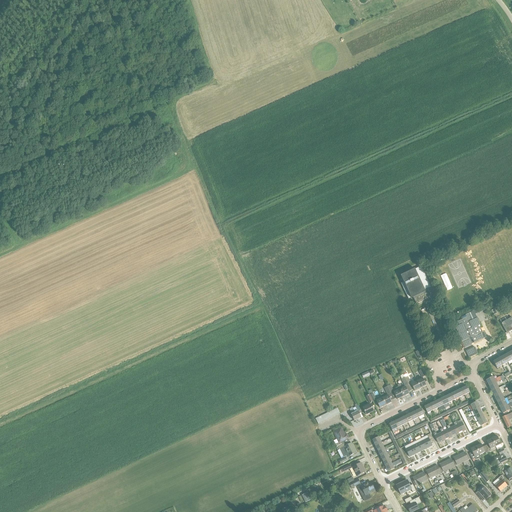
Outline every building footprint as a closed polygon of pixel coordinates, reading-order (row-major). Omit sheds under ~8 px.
[(409,300),(413,298),(416,304),(430,298),(432,301),(440,297),(434,286),(431,287),(421,266),(401,276),(404,282),(401,283),(409,300)] [(486,338),(484,332),(482,332),(480,328),(482,328),(478,318),(469,322),(466,315),(461,317),(463,320),(458,322),(459,326),(455,327),(461,341),(465,348),(472,345),(471,344),(475,343),(486,338)] [(511,317),(502,323),(506,331),(509,330),(510,331),(511,330),(511,317)] [(466,351),(469,358),(478,354),(475,347),(466,351)] [(504,356),(499,359),(503,365),(508,362),(504,356)] [(503,365),(499,359),(493,362),(497,369),(503,365)] [(486,380),(489,386),(496,383),(493,377),(486,380)] [(418,378),(416,379),(420,389),(426,386),(423,379),(420,380),(418,378)] [(420,389),(416,379),(413,380),(415,383),(411,384),(415,392),(420,389)] [(489,386),(492,392),(499,388),(496,383),(489,386)] [(397,385),(398,387),(403,397),(409,394),(405,387),(402,389),(400,384),(397,385)] [(467,386),(461,389),(464,395),(470,393),(467,386)] [(397,400),(403,397),(398,387),(395,388),(397,391),(394,393),(397,400)] [(492,392),(494,397),(501,394),(499,388),(492,392)] [(461,389),(456,392),(459,398),(464,395),(461,389)] [(456,392),(451,394),(454,400),(459,398),(456,392)] [(381,395),(386,406),(391,403),(388,396),(385,397),(383,394),(381,395)] [(451,394),(445,397),(448,403),(454,400),(451,394)] [(494,397),(497,403),(504,399),(501,394),(494,397)] [(386,406),(381,395),(381,396),(379,397),(380,400),(376,401),(380,408),(386,406)] [(445,397),(440,399),(443,406),(448,403),(445,397)] [(440,399),(435,402),(438,408),(443,406),(440,399)] [(497,403),(500,408),(507,405),(504,399),(497,403)] [(435,402),(430,404),(433,411),(438,408),(435,402)] [(470,405),(473,411),(479,407),(477,402),(470,405)] [(433,411),(430,404),(424,407),(427,413),(433,411)] [(363,408),(366,415),(373,412),(370,405),(363,408)] [(507,405),(500,408),(503,414),(510,410),(507,405)] [(358,406),(355,407),(353,408),(355,413),(351,415),(354,421),(361,418),(359,413),(361,412),(358,406)] [(473,411),(476,416),(482,413),(479,407),(473,411)] [(337,409),(332,411),(335,417),(340,414),(337,409)] [(421,409),(416,411),(419,418),(424,415),(421,409)] [(324,415),(326,421),(335,417),(332,411),(330,412),(324,415)] [(416,411),(410,414),(413,420),(419,418),(416,411)] [(508,421),(511,418),(511,412),(502,418),(507,429),(511,427),(508,421)] [(476,416),(478,421),(484,418),(482,413),(476,416)] [(410,414),(405,417),(408,423),(413,420),(410,414)] [(326,421),(324,415),(316,419),(318,425),(326,421)] [(405,417),(400,419),(403,425),(408,423),(405,417)] [(484,418),(478,421),(479,421),(476,423),(478,427),(481,426),(487,423),(484,418)] [(400,419),(394,422),(398,428),(403,425),(400,419)] [(398,428),(394,422),(389,424),(392,431),(398,428)] [(454,423),(455,426),(458,433),(459,433),(463,431),(463,432),(466,431),(465,429),(462,422),(457,425),(456,422),(454,423)] [(447,426),(448,429),(452,436),(456,434),(457,435),(459,434),(459,433),(458,433),(455,426),(451,428),(449,425),(447,426)] [(337,448),(344,444),(342,441),(349,438),(347,434),(345,435),(341,429),(334,433),(337,439),(333,441),(337,448)] [(440,430),(441,433),(445,440),(449,437),(450,439),(452,437),(452,436),(448,429),(444,431),(442,429),(440,430)] [(445,440),(441,433),(437,435),(436,432),(433,433),(434,436),(438,443),(442,441),(443,442),(445,441),(445,440)] [(427,435),(421,438),(427,449),(432,446),(427,435)] [(497,436),(492,439),(496,447),(497,449),(501,447),(500,445),(501,445),(497,436)] [(372,440),(375,446),(381,442),(379,437),(372,440)] [(421,438),(416,441),(421,451),(427,449),(421,438)] [(488,445),(485,446),(488,452),(491,451),(491,450),(496,447),(492,439),(486,442),(488,445)] [(416,441),(410,444),(415,454),(421,451),(416,441)] [(375,446),(378,451),(384,448),(381,442),(375,446)] [(344,444),(337,448),(339,450),(341,449),(345,457),(344,458),(346,457),(346,458),(356,453),(351,444),(345,447),(344,444)] [(410,444),(404,447),(409,457),(415,454),(410,444)] [(481,444),(476,447),(480,455),(485,452),(485,453),(488,452),(485,446),(482,447),(481,444)] [(480,455),(476,447),(471,449),(472,452),(469,454),(472,460),(475,458),(476,460),(481,458),(480,455)] [(378,451),(380,456),(386,453),(384,448),(378,451)] [(464,452),(459,455),(463,463),(470,459),(467,454),(466,455),(464,452)] [(380,456),(383,461),(389,458),(386,453),(380,456)] [(496,462),(499,460),(501,463),(507,460),(505,457),(504,454),(494,459),(496,462)] [(454,460),(453,461),(456,466),(463,463),(459,455),(453,458),(454,460)] [(383,461),(385,467),(392,464),(389,458),(383,461)] [(451,459),(445,462),(449,469),(456,466),(453,461),(452,461),(451,459)] [(441,467),(440,468),(442,473),(449,469),(445,462),(440,465),(441,467)] [(352,467),(357,476),(365,472),(361,463),(352,467)] [(392,464),(385,467),(388,472),(394,469),(392,464)] [(437,466),(432,468),(436,476),(442,473),(440,468),(439,468),(437,466)] [(427,474),(426,474),(429,479),(436,476),(432,468),(426,471),(427,474)] [(483,471),(479,474),(486,483),(490,480),(483,471)] [(424,472),(418,475),(422,483),(429,479),(426,474),(425,475),(424,472)] [(422,483),(418,475),(412,478),(413,481),(412,481),(415,486),(422,483)] [(493,483),(495,486),(500,492),(507,486),(502,480),(503,479),(501,476),(498,479),(493,483)] [(358,479),(349,483),(352,488),(360,484),(358,479)] [(407,481),(402,483),(406,492),(411,490),(412,492),(416,491),(413,484),(410,486),(407,481)] [(362,489),(359,490),(365,502),(371,499),(369,494),(375,491),(370,482),(361,487),(362,489)] [(402,483),(396,486),(401,495),(406,492),(402,483)] [(310,493),(312,492),(313,493),(318,491),(315,485),(310,487),(311,489),(308,490),(310,493)] [(479,492),(478,491),(475,494),(479,498),(482,496),(486,500),(491,495),(484,487),(479,492)] [(433,498),(440,493),(436,488),(429,493),(433,498)] [(421,502),(418,497),(412,500),(409,502),(411,505),(407,507),(409,511),(412,511),(419,509),(416,505),(421,502)]
